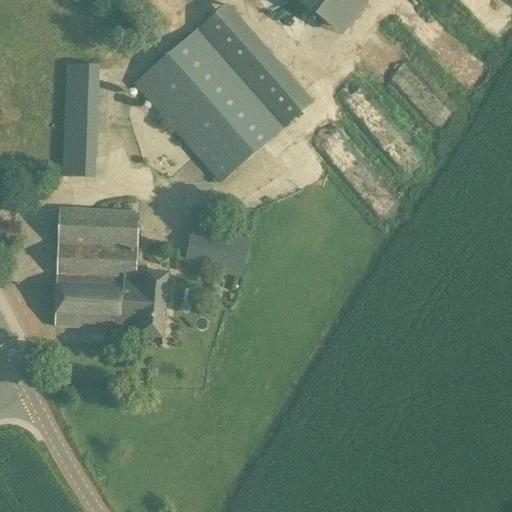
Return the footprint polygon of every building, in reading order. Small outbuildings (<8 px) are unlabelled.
[(295,0),(341,36),(368,0),(295,0)] [(311,103),(225,6),(133,86),(219,184),(311,103)] [(94,179),(98,68),(66,67),(62,178),(94,179)] [(135,277),(138,215),(60,211),(55,327),(137,333),(137,337),(163,339),(166,275),(146,274),(146,277),(135,277)] [(192,228),(184,264),(241,277),(249,241),(192,228)]
